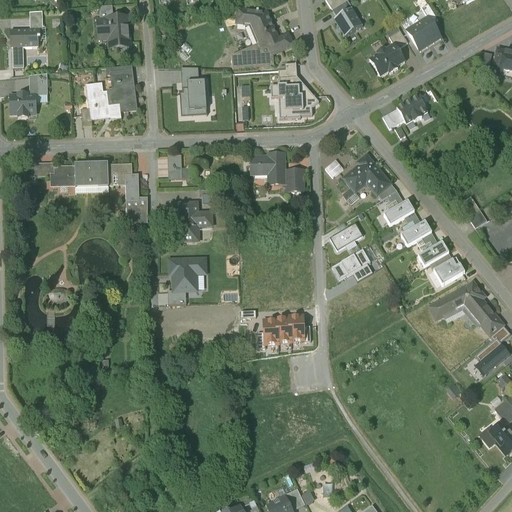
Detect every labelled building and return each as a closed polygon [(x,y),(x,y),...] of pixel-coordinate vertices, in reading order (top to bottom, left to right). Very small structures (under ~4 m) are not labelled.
[(328,0),(325,2),(332,12),(347,3),(345,0),(328,0)] [(347,3),(332,12),(337,20),(351,11),(352,11),(347,3)] [(428,21),(432,26),(438,23),(428,7),(421,11),(427,21),(428,21)] [(112,9),(98,10),(99,21),(113,20),(112,9)] [(337,20),(333,22),(334,23),(344,39),(344,40),(362,29),(362,28),(352,12),(352,11),(351,11),(337,20)] [(42,14),(30,15),(30,32),(40,32),(40,30),(43,30),(42,14)] [(266,15),(256,14),(256,15),(239,14),(237,27),(246,27),(246,26),(251,26),(251,28),(261,50),(272,45),(277,42),(266,15)] [(113,20),(113,22),(116,22),(116,25),(119,25),(119,23),(127,22),(127,30),(128,30),(127,19),(113,20)] [(127,22),(119,23),(119,25),(116,25),(116,22),(113,22),(113,20),(99,21),(99,23),(96,24),(97,33),(100,33),(101,40),(100,40),(100,42),(100,45),(102,45),(102,42),(109,42),(109,50),(120,49),(120,47),(129,47),(128,30),(127,30),(127,22)] [(407,34),(419,54),(441,41),(432,26),(428,21),(427,21),(407,34)] [(30,32),(10,33),(10,50),(12,50),(13,71),(24,71),(23,50),(39,49),(38,41),(40,41),(40,32),(30,32)] [(407,46),(399,33),(389,40),(393,47),(394,47),(397,52),(407,46)] [(277,42),(272,45),(277,55),(292,48),(288,38),(277,42)] [(261,51),(253,55),(247,52),(237,56),(239,71),(273,68),(273,58),(272,57),(277,55),(272,45),(261,50),(261,51)] [(393,47),(385,52),(385,51),(377,56),(377,57),(369,62),(380,80),(388,74),(389,76),(397,71),(396,69),(405,64),(397,52),(394,47),(393,47)] [(511,56),(498,53),(494,75),(502,77),(502,73),(511,74),(511,56)] [(296,66),(285,67),(285,73),(278,73),(279,81),(297,79),(296,66)] [(130,68),(107,71),(108,78),(113,77),(113,76),(131,74),(130,68)] [(187,86),(187,85),(199,84),(198,71),(181,71),(181,86),(187,86)] [(131,74),(113,76),(113,77),(115,94),(107,95),(109,109),(120,107),(120,114),(136,112),(131,74)] [(35,98),(48,98),(47,77),(29,78),(30,98),(35,98)] [(199,84),(187,85),(187,86),(187,91),(189,114),(195,113),(207,113),(205,84),(199,84)] [(102,86),(87,88),(89,111),(91,122),(110,120),(110,121),(121,120),(120,114),(120,107),(109,109),(107,95),(103,95),(102,86)] [(189,114),(187,91),(182,91),(182,96),(180,96),(180,105),(183,105),(184,114),(189,114)] [(28,117),(36,117),(35,98),(30,98),(27,98),(27,97),(18,97),(18,98),(10,98),(11,117),(19,117),(19,120),(28,120),(28,117)] [(420,97),(411,102),(411,101),(403,106),(403,107),(396,111),(397,112),(404,124),(406,127),(413,123),(414,125),(422,121),(421,119),(428,115),(423,107),(425,106),(420,97)] [(184,114),(183,105),(180,105),(181,120),(206,118),(206,117),(195,118),(195,113),(189,114),(184,114)] [(89,111),(81,112),(83,130),(92,129),(91,122),(89,111)] [(397,112),(382,120),(389,132),(404,124),(397,112)] [(405,139),(400,130),(395,133),(400,142),(405,139)] [(273,159),(273,177),(274,188),(285,188),(285,175),(284,156),(273,156),(273,159)] [(182,157),(168,158),(169,182),(183,182),(182,157)] [(354,172),(343,182),(350,192),(355,197),(366,188),(376,200),(377,199),(391,188),(367,158),(357,167),(359,169),(361,171),(356,175),(354,172)] [(273,177),(273,159),(250,160),(251,178),(273,177)] [(343,172),(335,163),(325,172),(332,181),(343,172)] [(55,166),(32,166),(32,180),(54,179),(55,179),(55,170),(55,166)] [(98,188),(99,168),(97,168),(96,167),(94,168),(93,169),(55,170),(55,179),(54,179),(55,185),(76,184),(76,188),(98,188)] [(99,168),(98,188),(98,189),(98,193),(99,193),(99,189),(126,188),(126,204),(126,219),(121,219),(122,228),(147,226),(147,200),(139,201),(139,177),(132,177),(132,167),(99,168)] [(290,175),(285,175),(285,188),(287,188),(287,195),(304,195),(303,173),(292,173),(290,175)] [(397,195),(391,188),(377,199),(381,204),(387,201),(397,195)] [(215,191),(200,192),(200,199),(202,199),(203,206),(215,206),(215,191)] [(359,202),(355,197),(350,192),(342,199),(351,209),(359,202)] [(404,206),(397,195),(387,201),(390,207),(396,204),(399,209),(404,206)] [(471,200),(459,207),(468,221),(479,213),(471,200)] [(414,215),(408,204),(404,206),(399,209),(383,218),(390,230),(404,221),(414,215)] [(198,215),(198,205),(175,206),(175,222),(182,221),(182,228),(181,228),(181,244),(199,243),(198,226),(211,225),(211,228),(212,228),(212,215),(198,215)] [(487,224),(479,213),(468,221),(475,232),(487,224)] [(421,227),(414,215),(404,221),(407,227),(413,224),(416,230),(421,227)] [(416,230),(401,239),(407,250),(421,242),(431,236),(425,225),(421,227),(416,230)] [(355,227),(330,241),(337,254),(362,239),(355,227)] [(438,248),(431,236),(421,242),(425,248),(430,245),(433,250),(438,248)] [(418,260),(424,271),(430,268),(449,257),(442,245),(438,248),(433,250),(418,260)] [(363,252),(332,270),(339,283),(351,276),(367,267),(370,265),(363,253),(363,252)] [(433,274),(452,263),(449,257),(430,268),(433,274)] [(205,262),(170,264),(170,277),(173,277),(174,294),(186,294),(196,293),(196,279),(196,276),(205,276),(205,262)] [(452,263),(433,274),(442,289),(449,285),(464,276),(460,268),(456,270),(452,263)] [(373,277),(367,267),(351,276),(357,286),(373,277)] [(204,279),(196,279),(196,293),(204,293),(204,279)] [(472,286),(465,292),(429,312),(437,325),(463,310),(479,330),(480,328),(491,320),(489,317),(492,315),(481,302),(484,300),(472,286)] [(52,294),(50,297),(47,305),(51,307),(56,307),(61,307),(66,306),(68,304),(70,302),(66,297),(64,294),(61,292),(58,291),(55,292),(52,294)] [(186,294),(174,294),(168,294),(168,309),(186,308),(186,294)] [(492,315),(489,317),(491,320),(499,330),(502,328),(492,315)] [(291,332),(291,343),(303,343),(304,343),(303,330),(303,320),(289,320),(289,322),(289,332),(291,332)] [(499,330),(491,320),(480,328),(490,339),(503,329),(502,328),(499,330)] [(278,334),(278,345),(291,345),(291,343),(291,332),(289,332),(289,322),(276,322),(276,324),(276,334),(278,334)] [(276,324),(264,324),(264,336),(264,347),(265,347),(278,347),(278,345),(278,334),(276,334),(276,324)] [(493,344),(496,342),(500,346),(511,338),(503,329),(490,339),(489,340),(493,344)] [(486,377),(510,357),(500,346),(496,342),(493,344),(474,360),(479,366),(478,367),(486,377)] [(483,380),(486,377),(478,367),(474,370),(483,380)] [(511,423),(511,408),(507,402),(495,412),(505,424),(507,427),(511,423)] [(507,427),(505,424),(491,435),(497,442),(495,443),(506,457),(511,451),(511,430),(510,428),(509,429),(507,427)] [(296,511),(305,508),(297,492),(284,498),(285,500),(285,499),(291,511),(296,511)] [(309,496),(303,499),(307,507),(313,504),(309,496)] [(274,505),(267,509),(268,511),(291,511),(285,499),(285,500),(279,503),(277,501),(273,503),(274,505)]
